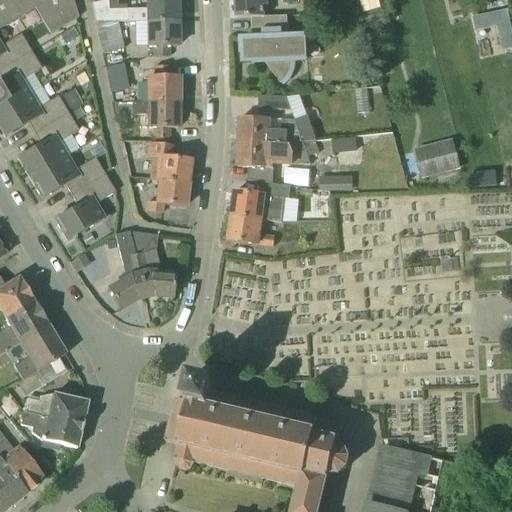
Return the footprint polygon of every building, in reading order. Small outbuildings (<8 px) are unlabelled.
[(50,35),(76,19),(78,18),(72,0),(0,0),(0,29),(34,9),(50,35)] [(144,0),(145,10),(126,10),(126,4),(117,5),(117,1),(107,1),(91,4),(95,23),(118,23),(145,23),(178,22),(177,0),(144,0)] [(234,0),(236,19),(251,19),(265,19),(264,6),(268,6),(267,0),(234,0)] [(511,27),(509,11),(494,14),(497,29),(502,52),(506,51),(511,49),(511,27)] [(487,31),(484,17),(473,19),(476,33),(487,31)] [(289,18),(265,19),(251,19),(252,33),(258,33),(255,42),(243,42),(244,63),(261,62),(262,62),(263,63),(264,63),(265,64),(281,85),(282,84),(284,81),(286,79),(288,76),(289,74),(291,71),(292,67),(293,64),(294,61),(306,61),(305,40),(284,41),(283,32),(289,31),(289,18)] [(169,59),(169,47),(178,47),(178,22),(145,23),(145,47),(152,47),(152,58),(169,59)] [(118,23),(95,23),(105,69),(120,65),(117,51),(123,50),(118,23)] [(65,46),(78,37),(73,27),(59,36),(65,46)] [(0,70),(30,53),(20,35),(0,47),(0,70)] [(0,112),(28,96),(20,82),(41,70),(30,53),(0,70),(0,78),(3,83),(0,84),(0,112)] [(120,65),(105,69),(110,93),(128,89),(122,64),(120,65)] [(178,105),(178,79),(169,79),(169,68),(153,67),(153,78),(146,78),(146,104),(178,105)] [(73,91),(59,100),(66,113),(81,104),(73,91)] [(33,135),(67,114),(66,113),(59,100),(57,97),(37,110),(28,96),(0,112),(0,130),(4,138),(27,124),(33,135)] [(287,98),(259,98),(258,110),(291,112),(287,98)] [(178,129),(178,105),(146,104),(131,104),(131,116),(145,116),(145,129),(152,129),(152,139),(169,140),(169,129),(178,129)] [(79,108),(69,115),(74,122),(84,116),(79,108)] [(40,145),(17,159),(29,179),(65,158),(57,144),(78,132),(67,114),(33,135),(40,145)] [(271,121),(240,119),(238,145),(270,146),(290,147),(314,138),(307,117),(295,121),(282,121),(281,133),(271,132),(271,121)] [(248,169),(247,182),(273,186),(274,165),(292,166),(311,166),(308,159),(320,155),(314,138),(290,147),(270,146),(238,145),(237,169),(248,169)] [(356,139),(343,140),(344,154),(357,153),(356,139)] [(422,181),(458,172),(461,171),(453,141),(414,150),(422,181)] [(149,180),(157,181),(187,185),(190,161),(169,159),(171,146),(148,143),(145,158),(151,158),(149,180)] [(41,200),(64,186),(70,196),(104,176),(94,159),(74,171),(65,158),(29,179),(41,200)] [(496,173),(471,174),(471,176),(472,190),(497,188),(496,175),(496,173)] [(115,193),(114,192),(104,176),(70,196),(77,207),(54,220),(66,242),(103,220),(94,206),(115,193)] [(319,178),(319,193),(353,193),(353,178),(319,178)] [(162,215),(163,205),(184,208),(187,185),(157,181),(154,204),(146,203),(145,213),(162,215)] [(468,210),(503,213),(504,199),(511,199),(511,194),(470,191),(468,210)] [(234,192),(231,217),(262,222),(264,213),(283,216),(285,199),(234,192)] [(231,217),(228,242),(273,248),(275,238),(260,236),(262,222),(231,217)] [(105,289),(120,312),(136,302),(144,300),(130,233),(128,233),(113,236),(118,259),(115,260),(119,277),(116,279),(118,282),(105,289)] [(144,300),(153,298),(172,300),(174,273),(148,271),(143,254),(155,252),(155,251),(157,237),(130,233),(144,300)] [(90,235),(82,240),(86,246),(94,241),(90,235)] [(470,238),(476,398),(511,396),(511,307),(509,245),(488,246),(487,237),(470,238)] [(84,256),(70,264),(76,274),(90,265),(84,256)] [(0,281),(0,315),(3,321),(34,303),(18,278),(3,287),(0,281)] [(48,326),(34,303),(3,321),(6,325),(1,327),(3,331),(0,333),(0,354),(17,344),(47,327),(48,326)] [(27,360),(13,368),(21,381),(31,375),(58,359),(64,355),(47,327),(17,344),(27,360)] [(58,359),(31,375),(39,389),(66,373),(58,359)] [(467,434),(464,390),(403,393),(401,365),(388,365),(390,393),(394,392),(396,416),(408,416),(407,404),(418,404),(419,424),(417,424),(418,444),(455,442),(455,435),(467,434)] [(213,385),(190,380),(185,403),(176,401),(166,443),(178,446),(178,447),(180,447),(176,462),(178,462),(178,467),(181,471),(186,472),(190,470),(193,466),(194,466),(195,465),(230,473),(229,477),(262,485),(263,481),(299,489),(302,475),(327,481),(328,477),(337,477),(339,476),(347,469),(349,459),(345,450),(337,444),(341,426),(317,420),(280,411),(281,407),(248,399),(247,403),(211,394),(213,385)] [(87,403),(51,395),(51,396),(39,398),(38,403),(26,400),(23,412),(82,426),(84,418),(83,418),(87,403)] [(57,453),(59,446),(76,450),(79,434),(80,434),(82,426),(23,412),(20,426),(32,429),(31,434),(40,441),(41,441),(39,449),(57,453)] [(0,435),(0,461),(26,495),(39,485),(44,481),(18,447),(12,451),(0,435)] [(445,463),(383,448),(367,511),(407,511),(417,475),(426,477),(427,472),(442,475),(445,463)] [(0,511),(3,511),(26,495),(0,461),(0,511)] [(330,511),(339,476),(337,477),(328,477),(327,481),(302,475),(299,489),(292,511),(330,511)]
